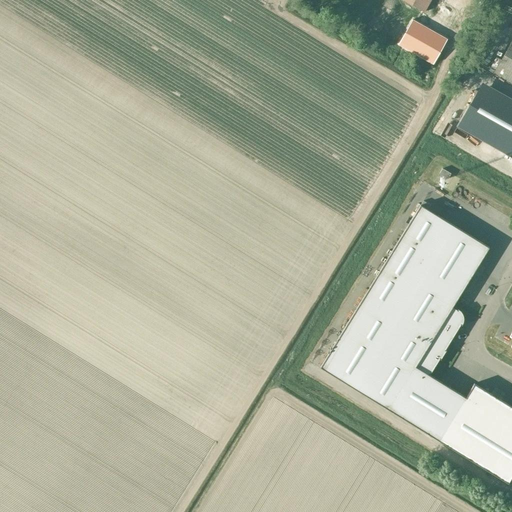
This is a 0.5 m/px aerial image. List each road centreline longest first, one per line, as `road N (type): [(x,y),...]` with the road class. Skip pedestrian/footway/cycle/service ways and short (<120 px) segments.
road 1 (track): [(178,511),(433,93),(456,32)]
road 2 (unclassified): [(511,375),(468,350),(511,271)]
